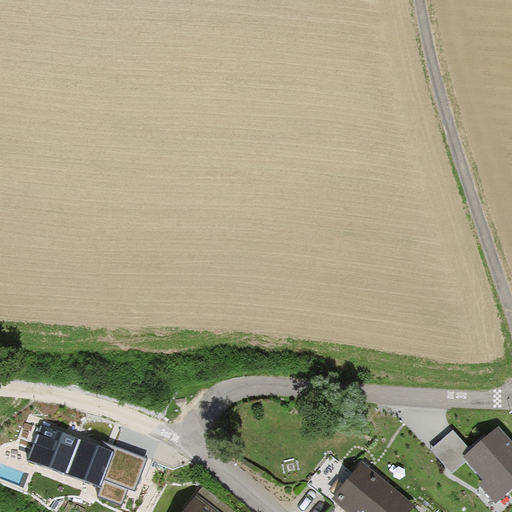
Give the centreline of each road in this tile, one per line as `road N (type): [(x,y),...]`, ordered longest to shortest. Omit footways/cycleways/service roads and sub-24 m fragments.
road 1 (residential): [(292,511),(178,436),(226,397),(265,387),(511,397)]
road 2 (track): [(511,299),(423,0)]
